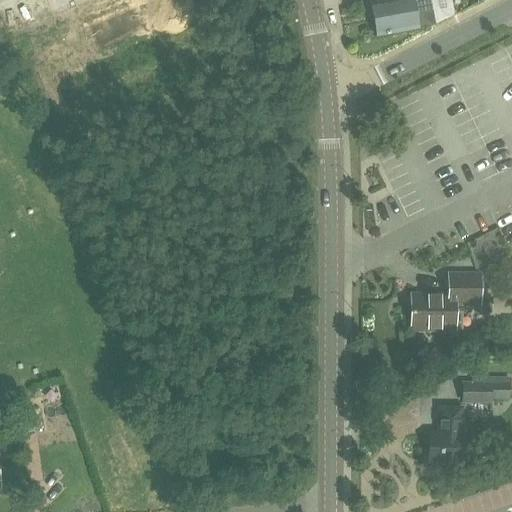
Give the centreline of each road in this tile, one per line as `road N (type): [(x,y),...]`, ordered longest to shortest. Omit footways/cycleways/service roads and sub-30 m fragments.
road 1 (secondary): [(330,511),(325,90)]
road 2 (residential): [(325,90),(355,86),(511,5)]
